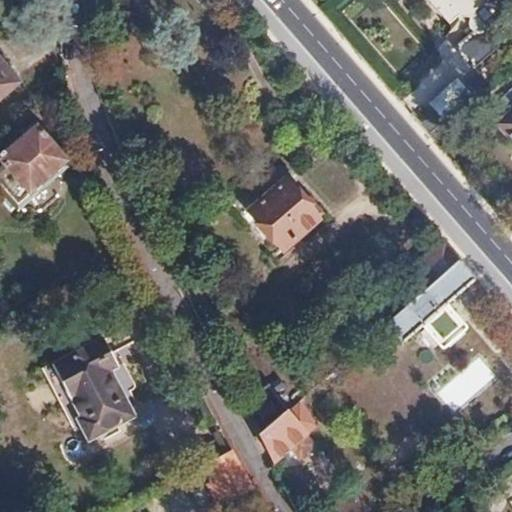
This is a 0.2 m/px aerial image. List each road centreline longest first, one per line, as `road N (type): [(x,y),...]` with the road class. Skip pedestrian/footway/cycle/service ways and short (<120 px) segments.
road 1 (residential): [(281,511),(119,186),(82,75),(84,0)]
road 2 (secondary): [(281,0),(511,263)]
road 3 (residential): [(511,442),(406,511)]
